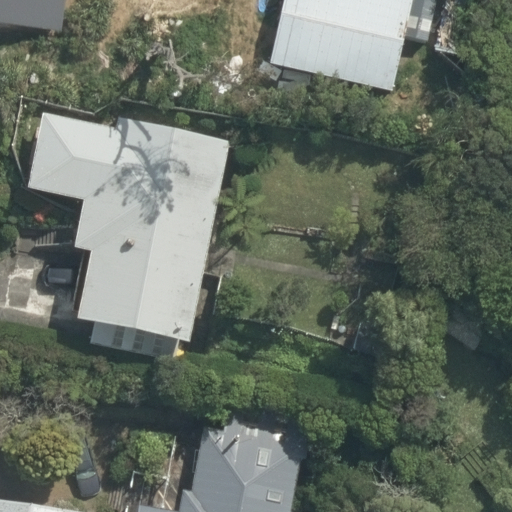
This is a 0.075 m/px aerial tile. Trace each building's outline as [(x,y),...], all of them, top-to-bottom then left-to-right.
[(54,0),(0,0),(0,41),(50,47),(54,0)] [(413,0),(286,0),(272,71),(394,96),(413,0)] [(15,200),(71,209),(63,263),(84,266),(73,341),(194,359),(225,147),(27,118),(15,200)] [(184,511),(123,505),(122,511),(303,511),(312,429),(193,417),(184,511)] [(0,511),(89,511),(90,507),(0,494),(0,511)]
